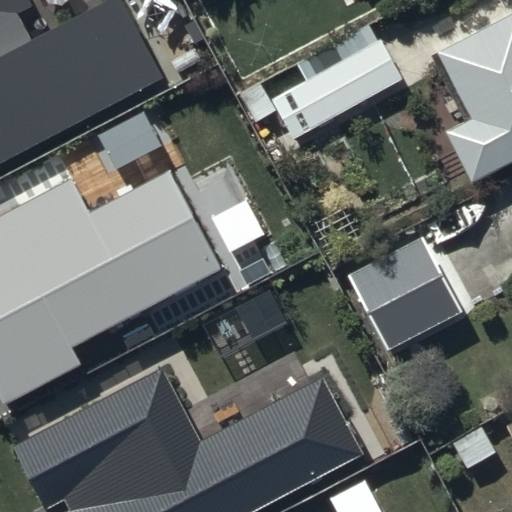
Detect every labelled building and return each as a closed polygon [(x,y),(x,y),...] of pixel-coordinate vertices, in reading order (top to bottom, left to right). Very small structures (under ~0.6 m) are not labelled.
[(24,0),(0,0),(0,165),(167,77),(125,0),(110,0),(29,43),(14,14),(28,7),(24,0)] [(442,104),(465,147),(511,121),(511,0),(447,0),(427,11),(470,90),(442,104)] [(296,136),(403,73),(377,30),(270,93),(296,136)] [(69,180),(0,216),(0,394),(5,404),(81,363),(74,349),(224,269),(171,169),(88,213),(69,180)] [(426,225),(349,265),(393,348),(469,307),(426,225)] [(159,368),(12,446),(46,509),(64,500),(69,510),(64,511),(252,511),(363,453),(323,379),(201,445),(159,368)]
